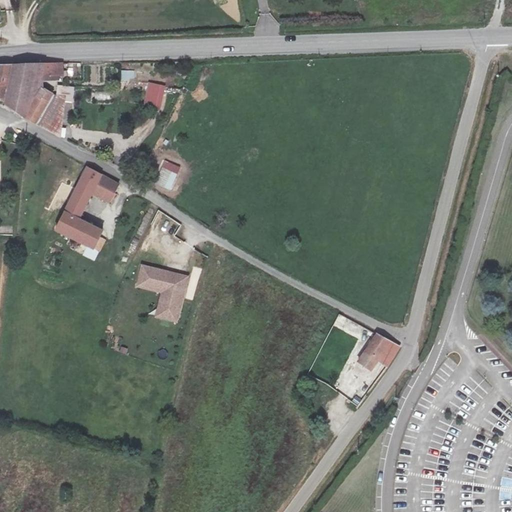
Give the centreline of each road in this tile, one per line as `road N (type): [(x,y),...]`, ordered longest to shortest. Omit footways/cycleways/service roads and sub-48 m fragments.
road 1 (secondary): [(0,53),(489,35)]
road 2 (unclassified): [(410,346),(0,110)]
road 3 (unclassified): [(489,35),(410,346)]
road 4 (unclassified): [(410,346),(288,511)]
